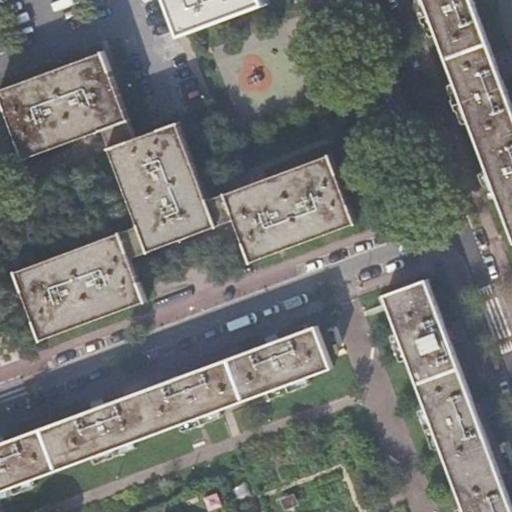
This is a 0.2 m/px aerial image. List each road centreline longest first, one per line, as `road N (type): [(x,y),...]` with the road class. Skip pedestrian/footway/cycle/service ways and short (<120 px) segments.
road 1 (residential): [(0,393),(457,217)]
road 2 (residential): [(457,217),(378,0)]
road 3 (residential): [(511,374),(457,217)]
